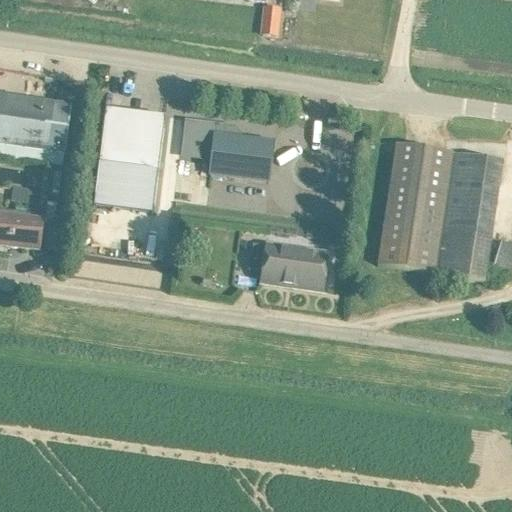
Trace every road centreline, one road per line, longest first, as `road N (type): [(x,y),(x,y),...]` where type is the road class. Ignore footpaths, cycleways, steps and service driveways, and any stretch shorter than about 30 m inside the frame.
road 1 (tertiary): [(511,360),(0,286)]
road 2 (tertiary): [(511,112),(0,41)]
